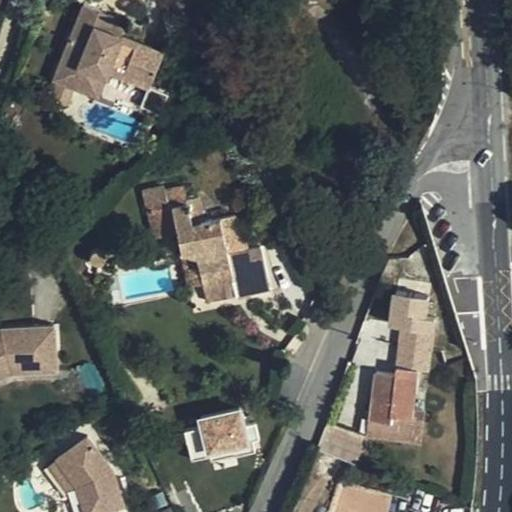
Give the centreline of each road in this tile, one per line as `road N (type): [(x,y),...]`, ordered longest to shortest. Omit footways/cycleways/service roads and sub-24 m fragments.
road 1 (unclassified): [(262,511),(403,197),(422,174),(488,162)]
road 2 (secondary): [(488,162),(503,423),(499,511)]
road 3 (secondary): [(482,0),(488,162)]
